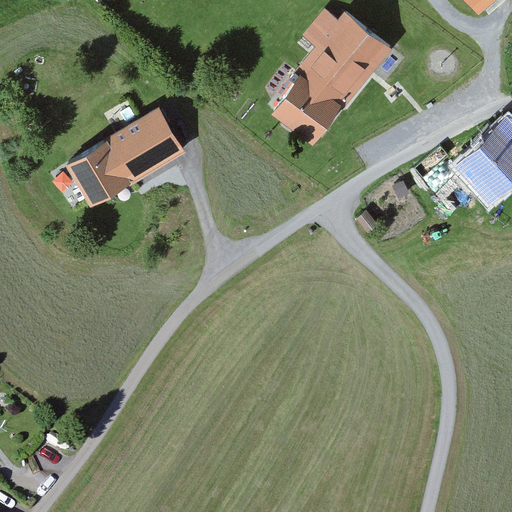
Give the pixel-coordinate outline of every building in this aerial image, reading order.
[(497,0),(464,0),(478,16),(497,0)] [(313,149),(392,51),(345,13),(339,19),(324,7),(301,36),(316,48),(290,81),(296,85),(272,116),(313,149)] [(183,154),(159,112),(66,166),(92,210),(132,186),(131,184),(183,154)] [(511,116),(453,168),(487,209),(511,186),(511,116)] [(403,181),(393,186),(399,199),(409,194),(403,181)] [(367,212),(357,220),(368,234),(378,226),(367,212)]
